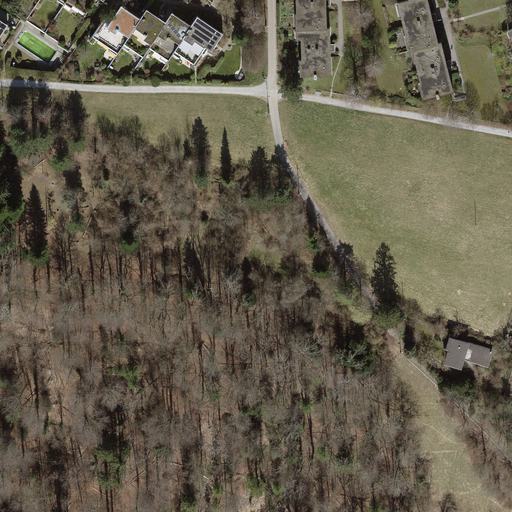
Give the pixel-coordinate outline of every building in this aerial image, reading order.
[(67,0),(86,13),(95,0),(67,0)] [(295,0),(296,14),(300,14),(300,29),(326,28),(326,6),(330,6),(329,0),(295,0)] [(431,14),(427,0),(405,0),(401,1),(404,14),(400,15),(405,36),(409,35),(413,49),(415,49),(438,43),(433,21),(436,20),(435,13),(431,14)] [(129,35),(135,26),(140,18),(120,6),(110,22),(129,35)] [(146,9),(140,18),(135,26),(154,39),(160,30),(165,22),(146,9)] [(171,13),(165,22),(160,30),(179,42),(186,33),(191,26),(171,13)] [(197,16),(191,26),(186,33),(205,45),(212,50),(223,33),(197,16)] [(124,42),(129,35),(110,22),(104,18),(92,36),(117,53),(124,42)] [(135,26),(129,35),(124,42),(143,55),(149,46),(154,39),(135,26)] [(330,43),(330,28),(326,28),(300,29),(301,59),(305,59),(305,75),(331,74),(330,50),(334,50),(334,43),(330,43)] [(160,30),(154,39),(149,46),(168,59),(175,49),(179,42),(160,30)] [(186,33),(179,42),(175,49),(194,62),(205,45),(186,33)] [(445,62),(440,42),(438,43),(415,49),(419,61),(415,62),(420,83),(424,82),(427,97),(431,96),(453,90),(447,69),(451,68),(449,61),(445,62)] [(487,364),(492,349),(470,342),(451,336),(444,361),(460,366),(463,357),(487,364)]
